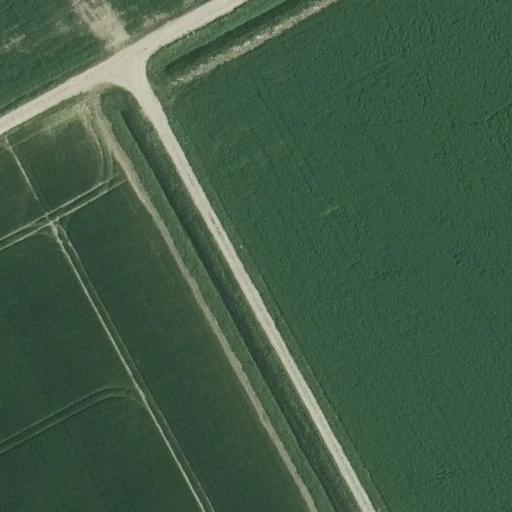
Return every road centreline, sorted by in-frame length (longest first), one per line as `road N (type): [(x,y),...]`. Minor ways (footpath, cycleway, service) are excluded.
road 1 (unknown): [(355,511),(116,68)]
road 2 (track): [(244,0),(0,132)]
